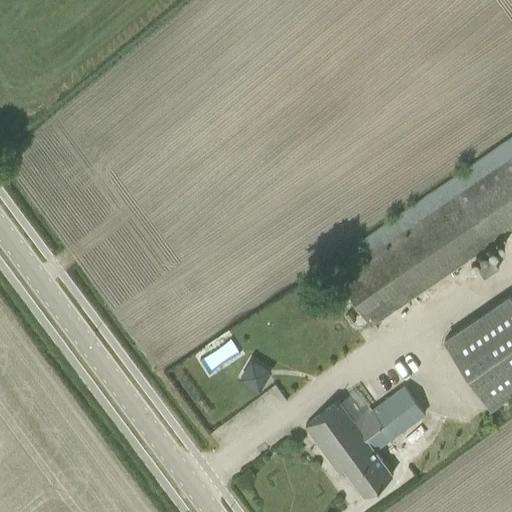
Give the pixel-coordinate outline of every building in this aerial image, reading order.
[(366,256),(336,276),(369,325),(488,243),(511,226),(511,135),(357,242),(366,256)] [(476,269),(482,278),(498,268),(491,259),(476,269)] [(443,340),(488,406),(511,390),(511,299),(509,295),(443,340)] [(249,356),(237,378),(258,390),(270,369),(249,356)] [(337,470),(342,466),(363,495),(392,473),(374,449),(424,413),(404,385),(363,416),(361,413),(352,419),(338,401),(321,413),(304,425),(337,470)]
